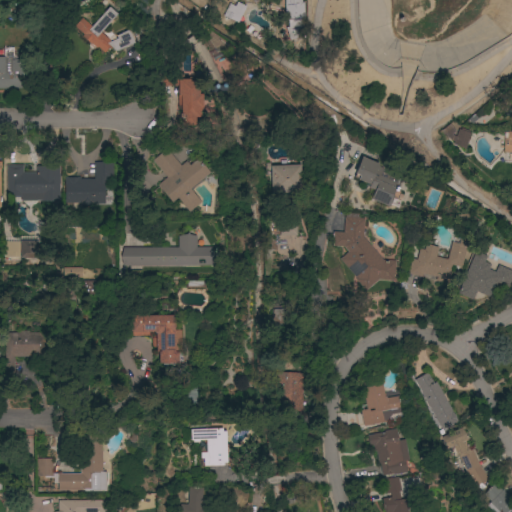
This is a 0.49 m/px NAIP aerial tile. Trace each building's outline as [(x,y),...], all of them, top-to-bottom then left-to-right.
[(237,23),(222,16),(230,0),(234,0),(246,6),(237,23)] [(301,0),(301,2),(304,2),(304,20),(303,20),(303,35),(289,41),(285,27),(288,27),(287,19),(285,19),(284,0),(301,0)] [(73,26),(80,18),(90,26),(108,7),(116,14),(100,32),(110,41),(116,38),(115,36),(127,30),(133,43),(117,50),(115,51),(113,50),(112,49),(111,48),(109,46),(108,47),(110,49),(107,52),(106,50),(103,53),(97,47),(96,48),(90,43),(90,44),(82,36),(83,35),(73,26)] [(0,57),(15,57),(15,59),(27,59),(28,86),(20,86),(20,88),(0,88),(0,57)] [(198,82),(198,94),(201,94),(201,108),(200,108),(200,116),(198,116),(198,117),(195,117),(195,125),(180,125),(180,108),(178,108),(178,86),(162,86),(162,72),(180,72),(180,74),(183,74),(183,79),(189,79),(189,82),(198,82)] [(464,149),(452,144),(453,142),(449,140),(451,135),(455,136),(458,129),(460,130),(460,128),(469,131),(468,133),(470,133),(464,149)] [(511,132),(511,152),(503,152),(504,132),(507,132),(511,132)] [(166,177),(152,160),(166,148),(180,165),(185,161),(189,165),(197,158),(209,173),(200,180),(201,182),(191,190),(201,202),(189,212),(177,198),(172,203),(157,185),(166,177)] [(379,164),(378,166),(391,172),(390,175),(402,180),(398,191),(400,191),(397,197),(396,197),(396,199),(392,197),(388,207),(370,199),(374,190),(368,188),(369,185),(357,180),(358,179),(354,177),(355,174),(354,173),(361,157),(379,164)] [(6,166),(23,165),(23,173),(35,172),(35,166),(43,166),(42,162),(53,161),(53,165),(59,165),(59,174),(60,184),(59,184),(59,201),(41,201),(20,201),(20,197),(7,197),(6,166)] [(92,204),(92,203),(64,203),(64,176),(69,176),(69,178),(75,178),(75,177),(80,177),(80,179),(93,179),(93,162),(112,162),(112,177),(105,177),(105,183),(104,183),(104,204),(92,204)] [(300,165),(301,192),(271,193),(270,166),(300,165)] [(339,259),(347,252),(343,247),(332,246),(333,232),(343,232),(344,217),(364,219),(363,238),(382,260),(395,261),(394,281),(377,280),(364,291),(355,280),(356,279),(339,259)] [(297,236),(279,236),(279,218),(297,218),(297,236)] [(178,247),(178,236),(187,234),(196,236),(196,247),(211,247),(213,256),(211,265),(123,266),(120,257),(123,248),(178,247)] [(435,257),(447,260),(451,242),(458,244),(460,237),(471,240),(468,251),(465,250),(461,267),(451,265),(449,272),(450,272),(447,284),(435,281),(436,277),(422,273),(421,277),(407,274),(411,258),(416,260),(419,249),(423,250),(425,244),(438,247),(435,257)] [(5,242),(19,242),(19,241),(37,241),(37,248),(39,248),(39,258),(20,258),(20,257),(5,257),(5,242)] [(475,252),(486,256),(483,262),(490,265),(488,269),(495,272),(498,265),(511,271),(511,276),(507,287),(495,282),(489,297),(475,291),(471,300),(457,293),(475,252)] [(81,268),(81,278),(62,278),(62,268),(81,268)] [(205,280),(205,288),(187,288),(187,280),(205,280)] [(103,281),(94,294),(84,294),(74,284),(75,281),(103,281)] [(76,303),(75,312),(62,312),(62,302),(76,303)] [(272,310),(282,309),(283,324),(273,324),(272,310)] [(180,349),(179,350),(179,348),(174,348),(174,352),(181,352),(181,363),(170,363),(170,365),(162,365),(162,363),(157,363),(157,353),(155,353),(155,348),(152,348),(152,338),(155,338),(155,334),(154,334),(154,332),(149,332),(149,336),(133,336),(133,332),(130,332),(130,316),(174,316),(174,330),(180,330),(180,349)] [(13,357),(13,375),(0,375),(0,358),(4,358),(4,333),(19,333),(19,331),(28,331),(28,333),(47,333),(47,361),(28,361),(28,357),(13,357)] [(301,411),(275,411),(275,373),(301,373),(301,411)] [(456,421),(451,424),(452,424),(446,427),(441,429),(443,433),(439,435),(437,431),(440,429),(428,407),(427,407),(424,401),(413,380),(427,373),(429,376),(428,376),(430,380),(431,380),(433,383),(435,382),(456,421)] [(184,382),(198,382),(198,407),(184,408),(184,382)] [(382,384),(385,397),(386,397),(386,398),(398,396),(401,413),(391,414),(387,420),(385,420),(386,423),(363,426),(361,410),(366,410),(362,388),(382,384)] [(222,428),(222,431),(226,431),(227,466),(203,467),(203,458),(200,458),(200,453),(206,453),(206,440),(199,440),(199,442),(193,442),(193,441),(190,441),(190,429),(222,428)] [(487,479),(480,483),(484,487),(481,491),(475,486),(474,487),(464,470),(458,458),(457,458),(456,457),(451,460),(445,449),(440,438),(460,428),(466,440),(464,442),(468,451),(471,450),(478,464),(487,479)] [(384,432),(384,431),(396,429),(398,441),(405,439),(409,460),(404,461),(406,472),(393,474),(392,474),(382,476),(379,464),(378,464),(375,451),(374,452),(373,446),(369,446),(367,435),(384,432)] [(79,473),(79,441),(101,441),(101,451),(102,451),(102,472),(105,472),(105,492),(84,492),(84,489),(81,489),(81,490),(58,490),(58,483),(52,483),(52,476),(37,477),(36,459),(52,459),(52,474),(79,473)] [(401,491),(398,492),(400,500),(405,499),(407,511),(384,511),(384,510),(383,510),(382,504),(383,504),(382,499),(391,497),(390,493),(386,494),(385,487),(388,487),(386,479),(398,477),(401,491)] [(511,511),(492,511),(486,506),(489,502),(482,495),(494,483),(501,490),(502,489),(511,498),(508,501),(511,505),(511,511)] [(180,511),(181,506),(188,506),(188,504),(183,503),(185,488),(201,489),(200,509),(212,510),(212,511),(180,511)] [(58,511),(58,500),(99,500),(99,511),(58,511)]
